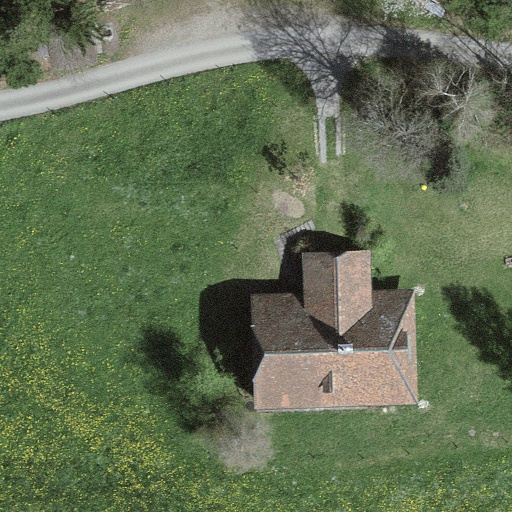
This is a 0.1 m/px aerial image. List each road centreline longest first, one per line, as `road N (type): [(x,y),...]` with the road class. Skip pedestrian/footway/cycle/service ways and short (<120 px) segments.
road 1 (track): [(511,57),(377,42),(271,43),(0,106)]
road 2 (track): [(332,234),(324,39)]
